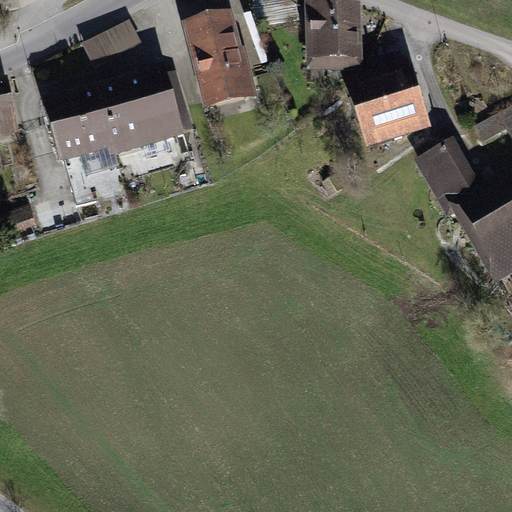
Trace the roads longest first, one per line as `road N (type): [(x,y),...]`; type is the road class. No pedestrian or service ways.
road 1 (unknown): [(423,18),(443,112),(462,146),(489,167),(511,164)]
road 2 (unclassified): [(511,48),(370,0)]
road 3 (tertiary): [(0,61),(115,0)]
